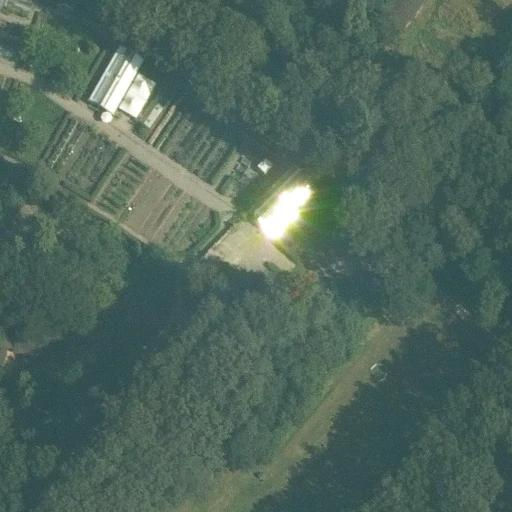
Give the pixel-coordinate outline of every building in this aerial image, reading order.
[(0,0),(0,11),(5,13),(5,12),(28,20),(32,7),(13,0),(0,0)] [(71,0),(60,0),(58,7),(73,12),(76,1),(71,0)] [(400,44),(426,10),(413,0),(395,0),(376,25),(400,44)] [(114,120),(145,63),(120,50),(89,107),(114,120)] [(407,118),(419,88),(401,80),(389,107),(407,118)] [(266,162),(258,171),(265,178),(273,169),(266,162)] [(272,193),(248,214),(248,215),(270,237),(292,216),(289,213),(292,209),(295,212),(316,190),(294,169),(272,193)] [(318,198),(309,207),(314,212),(323,203),(318,198)] [(162,352),(166,326),(118,318),(114,344),(162,352)] [(64,360),(68,335),(23,328),(0,324),(0,370),(5,372),(8,351),(64,360)]
